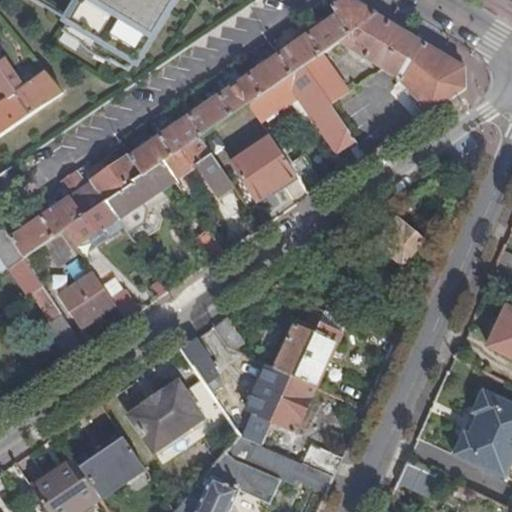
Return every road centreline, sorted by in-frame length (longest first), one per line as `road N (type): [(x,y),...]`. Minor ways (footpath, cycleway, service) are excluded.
road 1 (residential): [(0,442),(511,99)]
road 2 (residential): [(354,511),(511,156)]
road 3 (residential): [(39,181),(300,0)]
